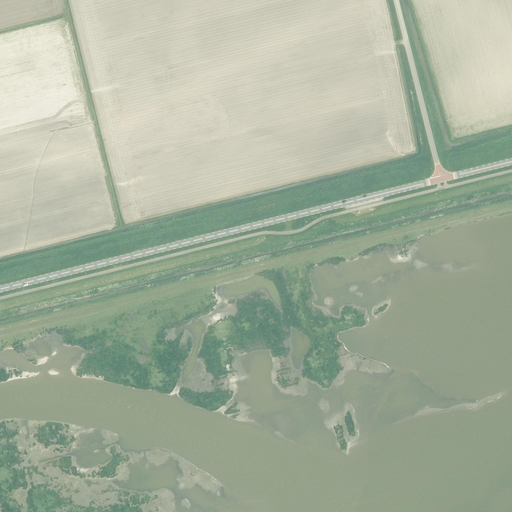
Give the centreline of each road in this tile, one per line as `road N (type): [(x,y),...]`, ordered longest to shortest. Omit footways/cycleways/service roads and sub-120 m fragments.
road 1 (secondary): [(0,289),(440,179)]
road 2 (unclassified): [(440,179),(395,0)]
